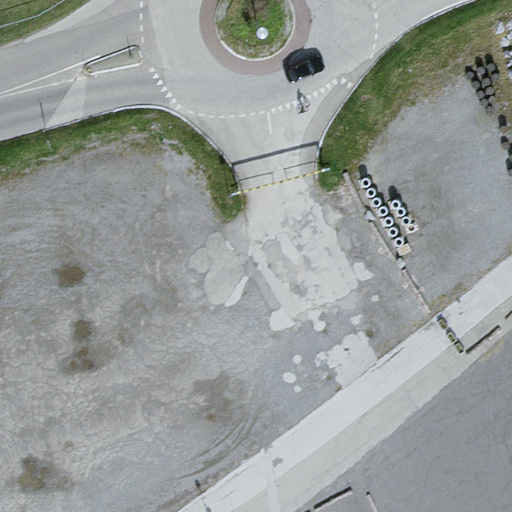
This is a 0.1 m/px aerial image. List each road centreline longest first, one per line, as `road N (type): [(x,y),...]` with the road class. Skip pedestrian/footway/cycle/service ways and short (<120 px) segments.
road 1 (track): [(252,101),(340,511)]
road 2 (tertiary): [(0,97),(157,78),(197,81)]
road 3 (tertiary): [(169,1),(140,24),(0,91)]
road 4 (tertiary): [(197,81),(239,100),(281,96),(316,72),(334,40)]
